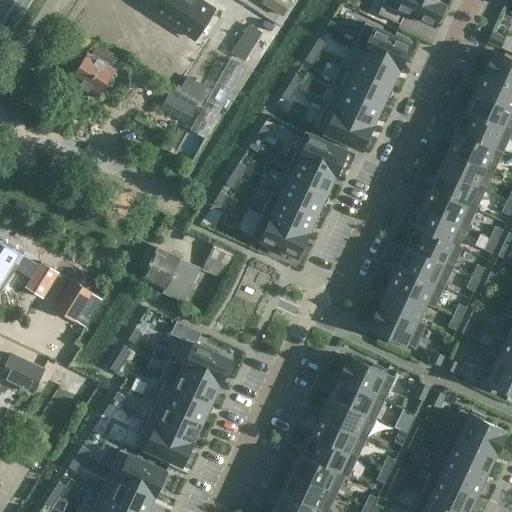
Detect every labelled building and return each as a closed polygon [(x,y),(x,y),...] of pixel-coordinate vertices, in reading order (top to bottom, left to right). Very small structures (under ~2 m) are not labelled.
[(158,0),(152,11),(194,38),(213,8),(199,0),(158,0)] [(263,0),(263,2),(281,15),(290,2),(290,1),(287,0),(263,0)] [(434,25),(445,2),(439,0),(392,0),(391,3),(384,0),(378,13),(400,23),(405,11),(434,25)] [(330,20),(323,30),(331,35),(338,24),(330,20)] [(373,26),(362,50),(399,67),(410,44),(373,26)] [(491,32),(487,41),(500,47),(505,38),(491,32)] [(318,38),(311,49),(319,53),(326,43),(318,38)] [(237,43),(231,52),(243,60),(249,51),(237,43)] [(312,64),(319,53),(311,49),(305,59),(312,64)] [(399,68),(399,67),(362,50),(353,70),(390,87),(399,68)] [(511,59),(494,51),(483,73),(511,86),(511,59)] [(98,96),(114,70),(87,52),(71,78),(98,96)] [(390,87),(353,70),(344,89),(381,106),(390,87)] [(511,86),(483,73),(475,92),(511,109),(511,107),(511,86)] [(295,75),(288,85),(295,90),(302,80),(295,75)] [(295,90),(288,85),(281,96),(289,101),(295,90)] [(381,106),(344,89),(335,109),(372,126),(372,125),(381,106)] [(502,129),(511,109),(475,92),(466,111),(502,129)] [(186,122),(194,107),(169,93),(161,108),(186,122)] [(372,126),(335,109),(324,132),(361,149),(372,126)] [(493,148),(502,129),(466,111),(456,131),(493,148)] [(262,125),(256,136),(263,140),(270,130),(262,125)] [(484,167),(493,148),(456,131),(448,149),(484,167)] [(309,133),(298,157),(335,174),(346,151),(309,133)] [(256,151),(263,140),(256,136),(249,146),(256,151)] [(476,184),(484,167),(448,149),(439,168),(484,189),(485,188),(476,184)] [(335,174),(298,157),(289,177),(326,194),(334,175),(335,175),(335,174)] [(239,162),(232,172),(240,177),(246,167),(239,162)] [(484,189),(439,168),(430,187),(475,209),(484,189)] [(240,177),(232,172),(225,183),(233,188),(240,177)] [(317,213),(326,194),(289,177),(280,196),(317,213)] [(475,209),(430,187),(421,206),(467,227),(475,209)] [(221,206),(228,195),(220,191),(213,201),(221,206)] [(308,232),(317,213),(280,196),(271,216),(308,233),(308,232)] [(509,215),(511,209),(511,202),(507,200),(501,211),(509,215)] [(466,228),(467,227),(421,206),(412,225),(416,227),(416,226),(449,242),(450,241),(458,224),(466,228)] [(297,256),(308,233),(271,216),(260,239),(297,256)] [(453,242),(450,241),(449,242),(416,226),(416,227),(407,246),(452,267),(452,266),(444,262),(453,242)] [(497,241),(503,230),(494,226),(489,238),(497,241)] [(511,245),(511,233),(508,232),(503,244),(511,247),(511,245)] [(492,253),(497,241),(489,238),(483,249),(492,253)] [(0,240),(0,281),(10,265),(30,278),(39,264),(0,240)] [(505,259),(511,247),(503,244),(497,255),(505,259)] [(452,267),(407,246),(398,265),(443,286),(452,267)] [(184,302),(200,268),(156,247),(142,277),(165,288),(163,293),(184,302)] [(232,256),(212,248),(202,269),(222,278),(232,256)] [(43,298),(59,272),(41,261),(25,287),(43,298)] [(479,279),(484,268),(477,264),(471,276),(479,279)] [(443,286),(398,265),(389,285),(434,306),(443,286)] [(498,275),(490,271),(485,283),(492,287),(498,275)] [(474,291),(479,279),(471,276),(466,287),(474,291)] [(73,319),(74,317),(90,292),(72,281),(55,308),(73,319)] [(487,298),(492,287),(485,283),(479,294),(487,298)] [(434,306),(389,285),(380,303),(425,324),(426,324),(417,320),(425,303),(433,307),(434,306)] [(85,324),(101,298),(90,292),(74,317),(85,324)] [(425,324),(380,303),(369,326),(392,336),(391,340),(403,345),(405,342),(415,347),(425,324)] [(461,319),(466,307),(458,304),(453,315),(461,319)] [(475,325),(480,313),(472,309),(467,321),(475,325)] [(455,330),(461,319),(453,315),(448,326),(455,330)] [(511,341),(511,318),(506,316),(497,335),(511,341)] [(469,336),(475,325),(467,321),(461,332),(469,336)] [(134,328),(128,339),(135,344),(142,333),(134,328)] [(511,364),(511,341),(497,335),(497,336),(506,340),(498,357),(489,353),(489,354),(511,364)] [(194,342),(183,366),(220,383),(231,360),(194,342)] [(123,347),(116,357),(124,362),(130,351),(123,347)] [(444,356),(434,351),(430,361),(439,365),(444,356)] [(33,391),(41,373),(43,369),(10,354),(0,376),(33,391)] [(511,391),(511,364),(489,354),(478,376),(488,381),(487,384),(499,390),(500,387),(511,391)] [(372,367),(349,356),(338,378),(383,399),(394,377),(384,372),(385,369),(373,363),(372,367)] [(117,373),(124,362),(116,357),(110,368),(117,373)] [(459,362),(449,358),(445,368),(454,372),(459,362)] [(63,359),(53,377),(67,386),(69,382),(76,386),(78,382),(90,389),(96,378),(63,359)] [(219,384),(220,383),(183,366),(174,385),(210,403),(219,384)] [(383,399),(338,378),(329,397),(375,418),(383,399)] [(413,395),(423,400),(429,387),(419,382),(413,395)] [(201,422),(210,403),(174,385),(165,405),(201,422)] [(428,403),(438,407),(444,394),(435,389),(428,403)] [(117,391),(110,402),(117,407),(124,396),(117,391)] [(375,418),(329,397),(320,416),(366,437),(375,418)] [(111,417),(117,407),(110,402),(103,413),(111,417)] [(201,422),(165,405),(156,425),(192,442),(193,441),(192,441),(201,422)] [(460,409),(450,432),(495,453),(506,430),(483,420),(484,416),(472,411),(470,414),(460,409)] [(366,437),(320,416),(312,435),(357,456),(366,437)] [(407,433),(413,422),(405,418),(400,430),(407,433)] [(181,465),(192,442),(156,425),(144,448),(181,465)] [(417,427),(412,438),(420,442),(425,430),(417,427)] [(402,445),(407,433),(400,430),(394,441),(402,445)] [(486,472),(495,453),(450,432),(441,451),(486,472)] [(357,456),(312,435),(303,454),(300,452),(299,453),(348,475),(357,456)] [(414,453),(420,442),(412,438),(407,449),(414,453)] [(82,445),(75,456),(82,461),(89,450),(82,445)] [(476,494),(486,472),(441,451),(431,473),(476,494)] [(129,453),(118,477),(155,494),(166,471),(129,453)] [(348,475),(299,453),(291,471),(336,492),(328,488),(335,471),(347,476),(348,475)] [(76,471),(82,461),(75,456),(68,466),(76,471)] [(389,471),(395,460),(387,456),(382,468),(389,471)] [(384,483),(389,471),(382,468),(376,479),(384,483)] [(406,472),(398,468),(393,479),(400,483),(406,472)] [(326,511),(336,492),(291,471),(281,491),(326,511)] [(462,511),(467,511),(476,494),(431,473),(421,493),(462,511)] [(154,495),(155,494),(118,477),(109,497),(141,511),(145,511),(154,495)] [(395,494),(400,483),(393,479),(387,491),(395,494)] [(58,482),(51,492),(59,497),(66,486),(58,482)] [(326,511),(281,491),(273,509),(278,511),(316,511),(318,509),(324,511),(326,511)] [(52,508),(59,497),(51,492),(44,503),(52,508)] [(462,511),(421,493),(412,511),(462,511)] [(369,494),(364,506),(372,509),(374,504),(377,498),(369,494)] [(141,511),(109,497),(101,511),(141,511)]
